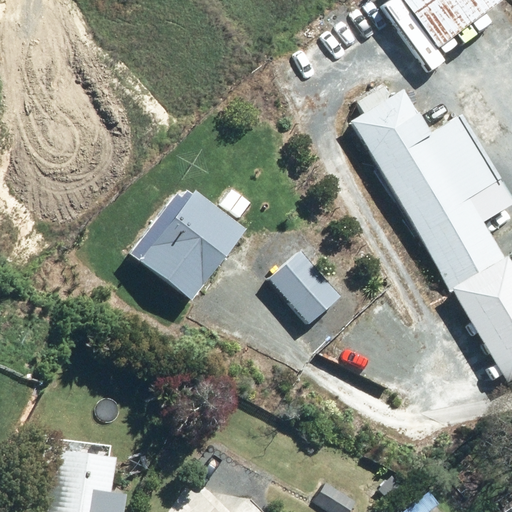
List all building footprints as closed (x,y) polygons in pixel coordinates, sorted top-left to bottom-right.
[(400,0),(441,51),(505,0),(400,0)] [(449,291),(447,292),(506,389),(511,385),(511,279),(479,224),(507,207),(455,122),(427,140),(400,96),(390,102),(383,90),(357,106),(365,118),(349,128),(449,291)] [(166,205),(127,257),(190,306),(244,236),(237,230),(192,196),(178,214),(166,205)] [(295,250),(264,277),(303,322),(334,295),(295,250)] [(341,322),(328,308),(297,339),(310,352),(341,322)] [(320,437),(315,446),(324,451),(329,442),(320,437)] [(115,511),(117,500),(108,499),(113,464),(55,457),(47,511),(115,511)] [(385,475),(372,489),(384,501),(397,486),(385,475)] [(340,511),(348,501),(318,482),(307,500),(325,511),(340,511)] [(265,511),(251,497),(234,511),(265,511)] [(511,511),(511,497),(490,511),(511,511)]
